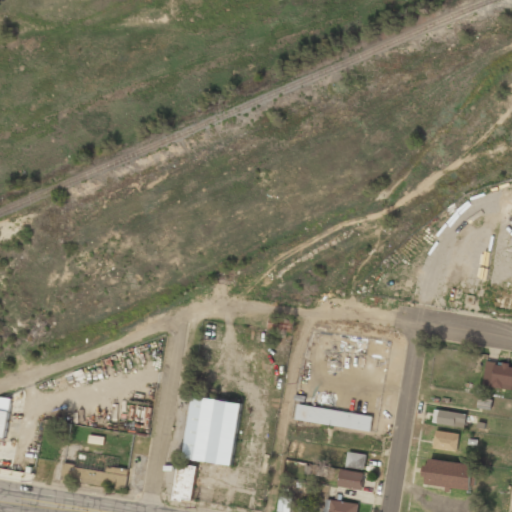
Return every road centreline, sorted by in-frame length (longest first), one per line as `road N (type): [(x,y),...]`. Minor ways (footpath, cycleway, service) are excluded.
road 1 (residential): [(188,324),(147,511)]
road 2 (residential): [(426,323),(391,511)]
